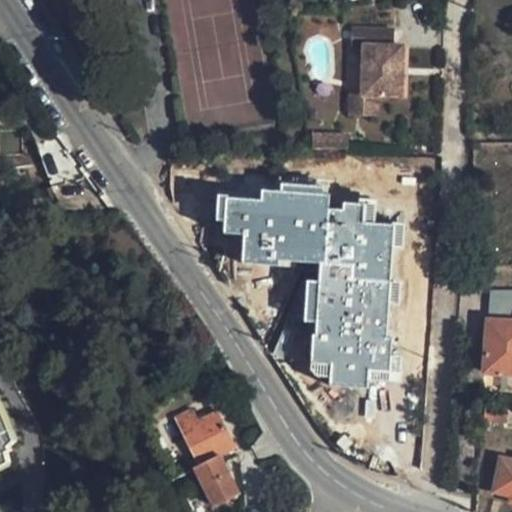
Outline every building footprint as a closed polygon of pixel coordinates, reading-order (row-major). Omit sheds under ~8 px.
[(353,24),(353,41),(364,41),(364,88),(378,88),(404,88),(404,40),(394,40),(394,25),(353,24)] [(364,88),(352,88),(352,107),(378,108),(378,88),(364,88)] [(311,145),(347,146),(347,131),(312,130),(311,145)] [(511,150),(492,150),(493,250),(511,250),(511,150)] [(245,197),(228,196),(226,228),(244,233),(243,263),(320,266),(313,379),(386,385),(394,223),(358,217),(359,201),(283,186),(245,197)] [(511,288),(486,288),(485,320),(484,369),(511,369),(511,288)] [(240,491),(218,450),(234,442),(214,408),(196,417),(190,407),(174,415),(198,460),(192,463),(214,504),(240,491)] [(511,460),(498,458),(491,490),(511,494),(511,460)] [(265,493),(254,502),(262,511),(279,511),(276,507),(284,500),(275,489),(267,495),(265,493)]
